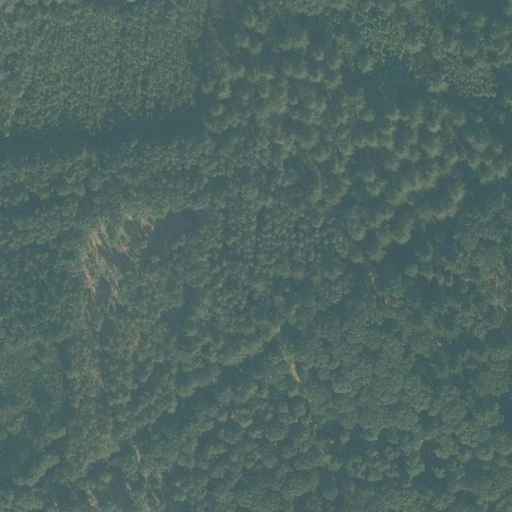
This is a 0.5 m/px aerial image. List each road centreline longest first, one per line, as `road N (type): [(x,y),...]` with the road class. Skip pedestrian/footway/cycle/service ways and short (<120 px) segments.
road 1 (track): [(511,159),(178,402),(11,511)]
road 2 (track): [(311,0),(200,59),(195,124)]
